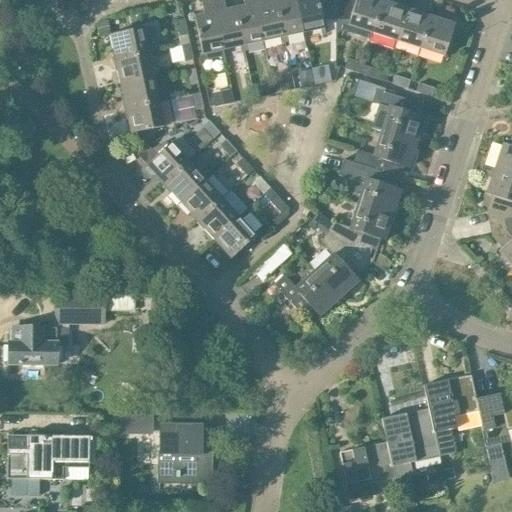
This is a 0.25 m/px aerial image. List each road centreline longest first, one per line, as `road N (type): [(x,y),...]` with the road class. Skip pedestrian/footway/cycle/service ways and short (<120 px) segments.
road 1 (residential): [(500,0),(410,281)]
road 2 (residential): [(410,281),(286,390)]
road 3 (residential): [(265,511),(286,390)]
road 4 (residential): [(511,339),(486,337),(410,281)]
